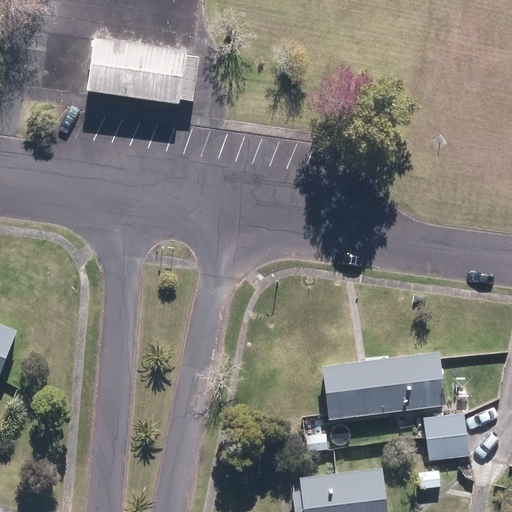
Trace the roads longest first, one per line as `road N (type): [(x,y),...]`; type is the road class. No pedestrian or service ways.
road 1 (residential): [(104,511),(125,205)]
road 2 (residential): [(228,220),(171,511)]
road 3 (residential): [(228,220),(511,260)]
road 4 (residential): [(0,185),(125,205)]
